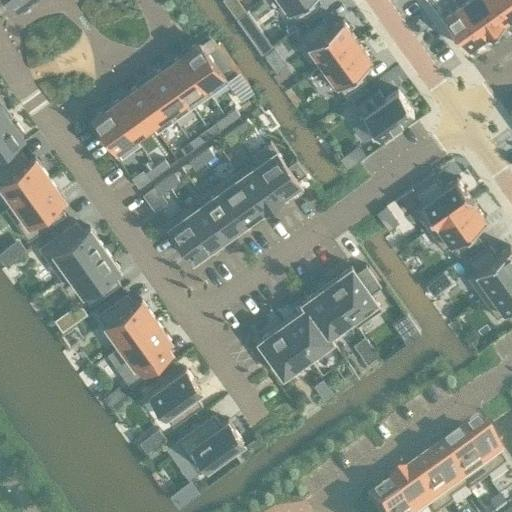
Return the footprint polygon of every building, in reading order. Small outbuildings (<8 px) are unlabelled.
[(281,0),(288,9),(288,8),(296,19),(317,4),(314,0),(281,0)] [(461,0),(460,0),(442,13),(450,25),(447,27),(454,37),(457,35),(466,46),(485,32),(461,0)] [(461,0),(485,32),(504,19),(489,0),(461,0)] [(511,0),(489,0),(504,19),(511,13),(511,0)] [(321,16),(300,31),(321,61),(321,62),(357,37),(342,17),(329,26),(321,16)] [(321,61),(317,64),(332,85),(337,82),(344,93),(365,77),(358,67),(371,57),(357,37),(321,62),(321,61)] [(199,38),(181,51),(210,92),(228,79),(199,38)] [(163,64),(192,105),(210,92),(181,51),(163,64)] [(163,64),(145,76),(174,117),(192,105),(163,64)] [(156,130),(174,117),(145,76),(127,89),(128,89),(151,122),(156,130)] [(377,86),(355,102),(363,112),(359,115),(374,137),(381,131),(384,134),(394,127),(391,124),(413,108),(398,87),(384,97),(377,86)] [(134,134),(151,122),(128,89),(127,89),(110,102),(133,135),(134,134)] [(140,142),(134,134),(133,135),(110,102),(92,115),(121,155),(139,143),(140,142)] [(234,106),(225,113),(229,120),(239,113),(234,106)] [(13,121),(5,110),(0,112),(0,151),(23,135),(13,121)] [(215,120),(220,127),(229,120),(225,113),(215,120)] [(243,120),(233,127),(239,135),(249,128),(243,120)] [(224,134),(229,142),(239,135),(233,127),(224,134)] [(199,131),(189,138),(194,145),(204,138),(199,131)] [(180,145),(184,152),(194,145),(189,138),(180,145)] [(252,152),(251,153),(254,157),(255,156),(282,193),(299,180),(297,177),(306,170),(296,156),(287,162),(270,139),(252,152)] [(208,145),(198,152),(204,160),(214,153),(208,145)] [(0,163),(0,182),(13,200),(13,201),(49,175),(48,174),(35,155),(28,159),(20,149),(0,163)] [(188,159),(194,167),(204,160),(198,152),(188,159)] [(164,156),(154,163),(159,170),(169,163),(164,156)] [(254,157),(237,169),(264,206),(263,207),(264,206),(281,194),(299,180),(282,193),(255,156),(254,157)] [(144,170),(149,177),(159,170),(154,163),(144,170)] [(246,219),(263,207),(264,206),(237,169),(219,182),(246,219)] [(173,170),(163,177),(169,185),(179,178),(173,170)] [(435,174),(413,190),(421,201),(413,207),(428,227),(471,196),(456,176),(443,185),(435,174)] [(64,196),(49,175),(13,201),(13,200),(5,206),(28,238),(65,211),(57,200),(64,196)] [(153,184),(159,192),(169,185),(163,177),(153,184)] [(228,231),(246,219),(219,182),(201,194),(201,195),(204,199),(205,198),(228,231)] [(471,196),(428,227),(442,247),(450,242),(458,253),(480,237),(472,226),(485,216),(471,197),(472,197),(471,196)] [(204,199),(188,210),(187,210),(211,244),(228,231),(205,198),(204,199)] [(210,244),(211,244),(187,210),(188,210),(185,206),(184,207),(166,220),(192,257),(210,244)] [(61,277),(69,271),(68,271),(104,245),(89,224),(83,229),(75,218),(38,245),(61,277)] [(489,242),(467,258),(475,269),(467,274),(481,295),(511,272),(511,247),(510,244),(497,253),(489,242)] [(104,245),(68,271),(69,271),(90,302),(120,281),(112,270),(118,265),(104,245)] [(349,265),(328,280),(355,319),(353,320),(356,324),(381,306),(376,299),(377,299),(371,290),(370,290),(380,283),(366,262),(356,269),(355,270),(352,265),(353,265),(351,263),(348,264),(349,265)] [(511,272),(481,295),(496,315),(504,309),(511,320),(511,319),(511,272)] [(331,336),(353,320),(355,319),(328,280),(326,282),(304,297),(303,297),(301,299),(303,301),(305,304),(307,303),(331,336)] [(97,311),(120,342),(155,317),(141,296),(134,301),(127,290),(97,311)] [(305,304),(283,320),(307,355),(306,355),(309,359),(333,342),(335,341),(331,336),(307,303),(305,304)] [(170,337),(155,317),(120,342),(142,373),(171,352),(164,342),(170,337)] [(259,336),(257,337),(259,340),(272,357),(265,362),(276,377),(282,373),(283,373),(285,371),(306,355),(307,355),(283,320),(282,321),(260,336),(259,336)] [(202,402),(194,391),(201,387),(185,365),(149,391),(172,423),(202,402)] [(221,422),(213,411),(176,438),(199,470),(243,438),(227,417),(221,422)] [(476,427),(458,440),(487,481),(505,468),(492,449),(502,443),(488,423),(478,430),(476,427)] [(159,425),(149,432),(156,442),(166,435),(159,425)] [(458,440),(441,452),(467,489),(466,490),(469,494),(469,493),(487,481),(458,440)] [(450,501),(466,490),(467,489),(441,452),(423,464),(450,501)] [(453,505),(450,501),(423,464),(422,465),(406,477),(405,478),(429,511),(428,511),(443,511),(452,506),(453,505)] [(426,511),(428,511),(429,511),(405,478),(406,477),(406,476),(404,477),(387,490),(386,490),(386,491),(401,511),(426,511)] [(401,511),(386,491),(369,503),(375,511),(401,511)] [(490,505),(494,511),(497,511),(505,507),(500,499),(490,505)]
